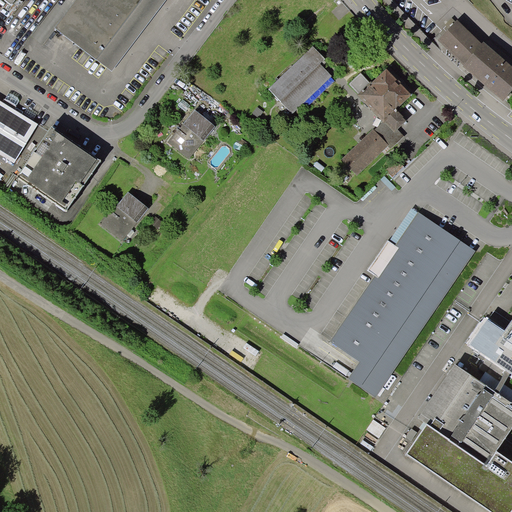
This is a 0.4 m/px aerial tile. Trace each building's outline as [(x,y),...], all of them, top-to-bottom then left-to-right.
[(75,0),(55,28),(112,71),(166,0),(75,0)] [(482,43),(457,19),(448,29),(438,40),(463,65),(482,43)] [(511,90),(511,65),(484,41),(482,43),(463,65),(463,66),(503,101),(511,90)] [(312,45),(268,88),(292,113),(332,76),(319,63),(325,58),(312,45)] [(408,91),(411,89),(389,67),(387,69),(386,69),(372,83),(371,81),(370,82),(361,73),(350,83),(358,93),(357,95),(383,122),(374,130),(373,129),(341,159),(357,176),(388,147),(390,149),(404,136),(397,129),(406,121),(403,117),(404,117),(396,109),(411,94),(408,91)] [(38,124),(0,100),(0,162),(4,165),(8,159),(14,163),(38,124)] [(263,112),(258,107),(253,113),(258,118),(263,112)] [(215,127),(194,109),(167,142),(188,159),(215,127)] [(101,161),(52,127),(17,177),(66,211),(101,161)] [(392,191),(396,187),(385,176),(381,179),(392,191)] [(149,208),(128,192),(101,224),(122,241),(149,208)] [(411,208),(389,241),(395,245),(418,213),(411,208)] [(475,250),(418,212),(418,213),(395,245),(389,241),(388,240),(367,271),(375,276),(330,342),(359,361),(348,378),(375,397),(475,250)] [(165,223),(156,216),(151,223),(159,230),(165,223)] [(511,319),(511,321),(495,311),(489,318),(487,317),(468,343),(507,370),(511,373),(511,461),(497,451),(511,428),(511,402),(499,394),(495,391),(455,364),(418,418),(423,421),(419,427),(422,430),(405,454),(489,511),(511,511),(511,319)] [(499,394),(511,373),(507,370),(495,391),(499,394)]
